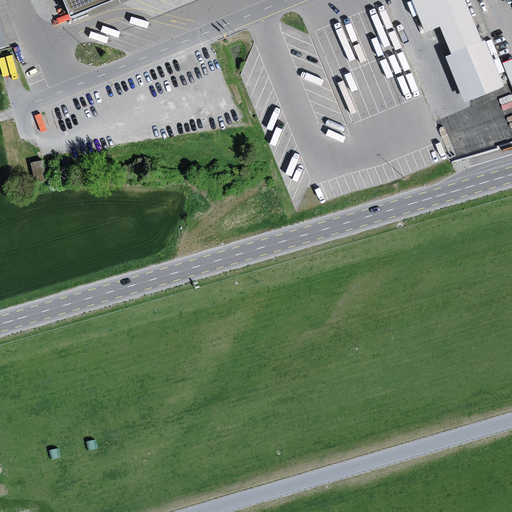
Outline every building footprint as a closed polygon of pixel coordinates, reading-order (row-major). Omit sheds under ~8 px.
[(64,0),(71,16),(112,0),(64,0)] [(412,0),(425,33),(441,26),(453,54),(483,42),(465,0),(412,0)] [(485,41),(483,42),(453,54),(446,57),(466,104),(505,88),(485,41)] [(511,59),(502,64),(511,87),(511,59)] [(43,161),(32,163),(35,183),(47,181),(43,161)]
